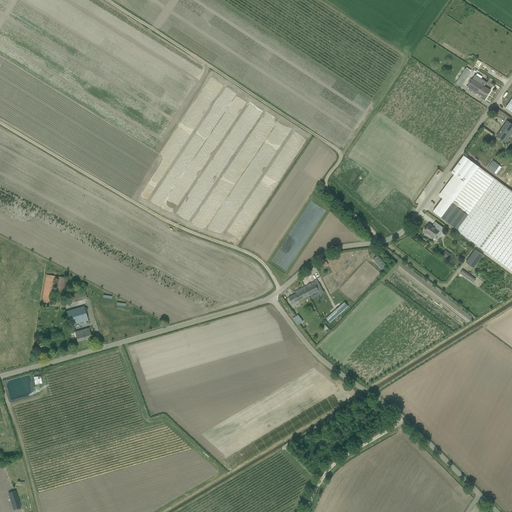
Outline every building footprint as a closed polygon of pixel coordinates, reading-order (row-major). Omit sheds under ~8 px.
[(465,69),(455,84),(461,87),(471,72),(465,69)] [(467,87),(484,98),(485,98),(490,91),(484,87),(487,83),(475,75),(467,87)] [(511,133),(511,124),(507,121),(496,137),(503,141),(506,137),(508,139),(511,133)] [(443,199),(433,212),(457,230),(456,231),(511,271),(511,191),(464,156),(451,173),(454,175),(438,196),(443,199)] [(495,169),(499,165),(493,161),(487,169),(494,174),(496,170),(495,169)] [(429,224),(424,231),(434,239),(439,232),(429,224)] [(448,260),(450,257),(444,252),(441,256),(448,260)] [(480,259),(472,253),(462,266),(470,272),(480,259)] [(460,274),(473,283),(476,279),(462,270),(460,274)] [(55,276),(46,275),(42,302),(51,304),(55,276)] [(66,278),(58,277),(55,297),(63,298),(66,278)] [(317,280),(304,287),(305,289),(306,289),(309,296),(315,293),(317,296),(320,295),(318,291),(321,289),(318,283),(317,280)] [(292,304),(309,296),(306,289),(305,289),(304,287),(299,289),(299,290),(295,292),(296,294),(289,298),(292,304)] [(66,296),(68,304),(78,302),(76,293),(66,296)] [(344,302),(326,318),(330,323),(348,307),(344,302)] [(71,328),(89,324),(84,306),(67,311),(71,328)] [(298,314),(292,318),(297,325),(303,321),(298,314)] [(75,332),(77,342),(91,338),(89,328),(75,332)] [(35,384),(42,383),(41,376),(33,377),(35,384)] [(15,491),(8,493),(13,510),(21,508),(15,491)]
